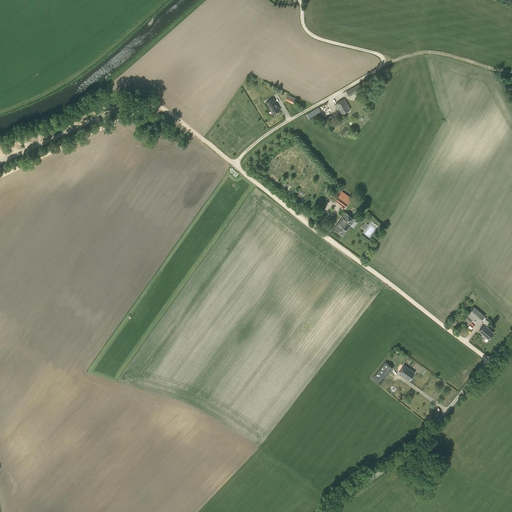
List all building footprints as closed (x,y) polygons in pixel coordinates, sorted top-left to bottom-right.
[(363,89),(360,84),(346,91),(349,96),(363,89)] [(276,104),(273,98),(266,102),(271,110),(274,113),(273,114),(280,110),(277,106),(275,104),(276,104)] [(350,109),(344,99),(335,104),(341,114),(350,109)] [(333,113),(327,103),(306,115),(309,119),(318,113),(321,118),(323,116),(324,118),(333,113)] [(332,199),(333,198),(342,205),(341,206),(344,208),(351,199),(339,190),(334,196),(331,194),(329,197),(332,199)] [(346,213),(334,228),(343,235),(355,220),(346,213)] [(485,316),(474,307),(469,314),(479,323),(485,316)] [(494,333),(486,327),(484,325),(479,331),(488,339),(494,333)] [(393,368),(386,362),(372,379),(380,385),(393,368)] [(399,373),(409,381),(415,373),(404,365),(399,373)]
